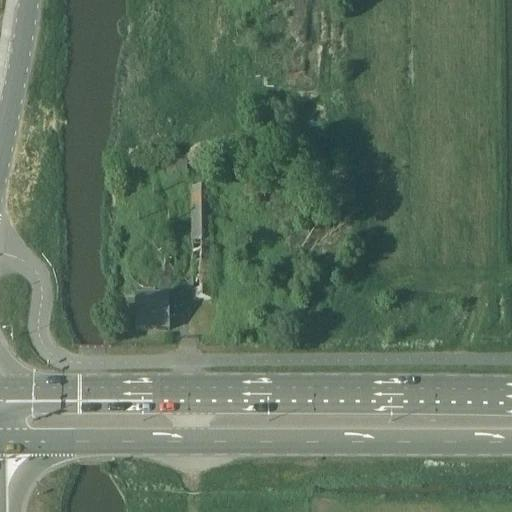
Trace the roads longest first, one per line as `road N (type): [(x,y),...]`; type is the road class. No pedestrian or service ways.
road 1 (unclassified): [(187,362),(511,360)]
road 2 (primary): [(511,390),(188,388)]
road 3 (primary): [(192,443),(511,443)]
road 4 (unclassified): [(0,251),(37,276),(39,337),(50,354),(74,362),(187,362)]
road 5 (primary): [(0,443),(192,443)]
road 6 (primary): [(188,388),(0,388)]
road 7 (tertiary): [(0,142),(26,0)]
